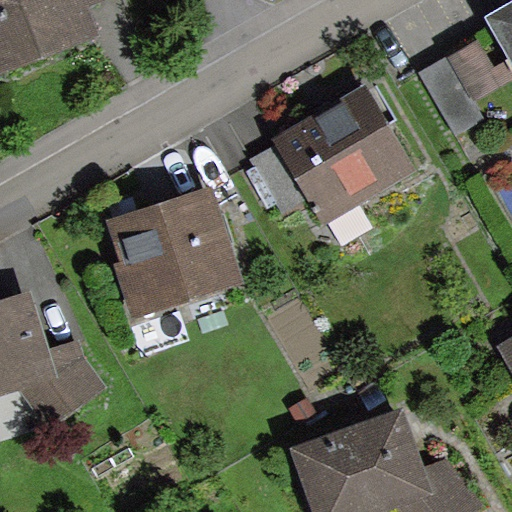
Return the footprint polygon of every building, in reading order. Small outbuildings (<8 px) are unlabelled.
[(0,0),(0,65),(88,32),(76,2),(81,0),(0,0)] [(511,12),(499,20),(511,41),(511,12)] [(473,99),(448,56),(418,73),(455,136),(485,118),(473,99)] [(325,220),(411,170),(365,92),(278,143),(281,146),(252,163),(282,214),(311,197),(325,220)] [(232,277),(208,199),(118,227),(129,264),(124,265),(136,306),(232,277)] [(78,345),(39,357),(22,305),(0,311),(0,383),(15,379),(50,424),(101,386),(80,359),(78,345)] [(321,511),(356,511),(422,489),(440,511),(468,511),(478,505),(444,463),(418,472),(397,415),(299,450),(321,511)]
